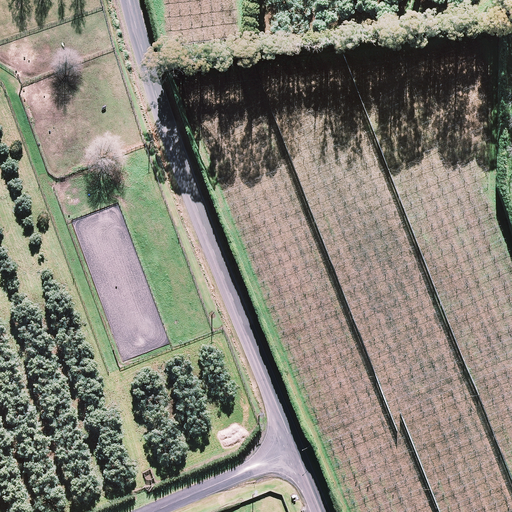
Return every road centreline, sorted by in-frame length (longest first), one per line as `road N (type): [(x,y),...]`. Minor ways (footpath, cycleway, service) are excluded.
road 1 (unclassified): [(129,0),(208,235),(296,449)]
road 2 (unclassified): [(296,449),(153,511)]
